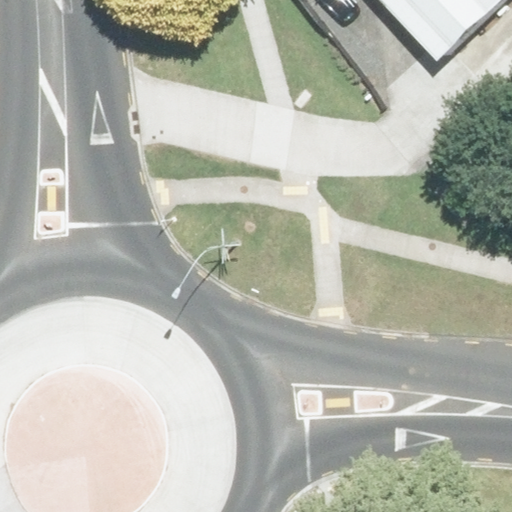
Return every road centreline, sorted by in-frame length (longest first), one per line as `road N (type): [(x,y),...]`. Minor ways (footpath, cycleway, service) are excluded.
road 1 (tertiary): [(232,340),(337,358),(511,408)]
road 2 (tertiary): [(511,412),(265,450)]
road 3 (tertiary): [(51,52),(138,275)]
road 4 (tertiary): [(0,272),(51,52)]
road 5 (tertiary): [(0,293),(39,275),(88,268),(138,275)]
